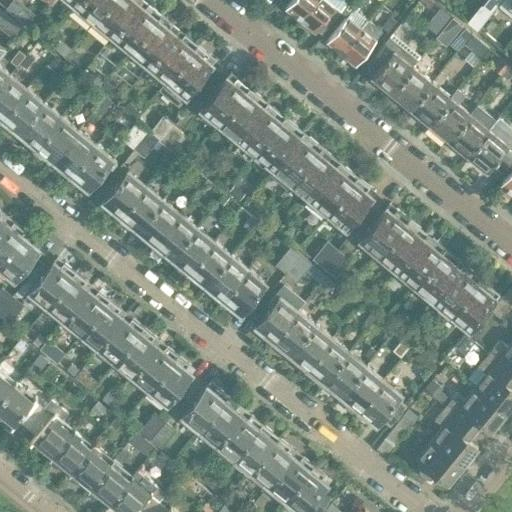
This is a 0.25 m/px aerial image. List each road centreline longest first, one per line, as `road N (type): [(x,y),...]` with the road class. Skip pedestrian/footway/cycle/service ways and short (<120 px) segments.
road 1 (residential): [(430,511),(0,167)]
road 2 (residential): [(210,0),(511,246)]
